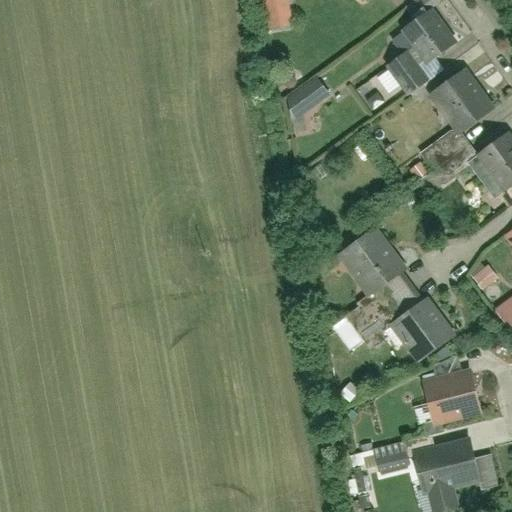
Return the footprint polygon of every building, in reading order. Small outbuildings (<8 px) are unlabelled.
[(441,10),(408,34),(432,68),(465,44),(441,10)] [(413,56),(392,71),(412,99),(433,84),(413,56)] [(469,73),(435,99),(464,137),(498,112),(469,73)] [(511,153),(507,146),(475,169),(499,202),(511,192),(511,153)] [(424,166),(414,173),(423,185),(433,178),(424,166)] [(380,235),(342,261),(370,303),(409,277),(380,235)] [(490,269),(476,281),(485,292),(499,280),(490,269)] [(436,301),(395,329),(420,367),(462,339),(436,301)] [(511,306),(500,315),(511,330),(511,306)] [(432,385),(440,428),(491,419),(484,377),(432,385)] [(431,495),(434,494),(438,511),(467,511),(462,489),(487,484),(478,442),(422,453),(431,495)] [(377,454),(382,476),(412,470),(407,448),(377,454)]
